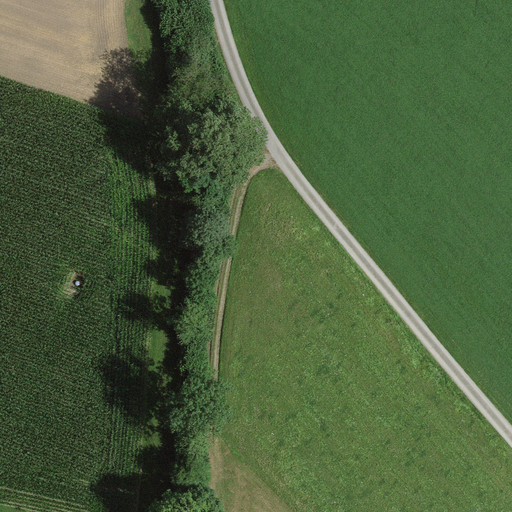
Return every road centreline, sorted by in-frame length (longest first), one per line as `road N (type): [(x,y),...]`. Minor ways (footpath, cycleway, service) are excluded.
road 1 (track): [(511,435),(276,149),(234,65),(216,0)]
road 2 (track): [(212,378),(238,190),(276,149)]
